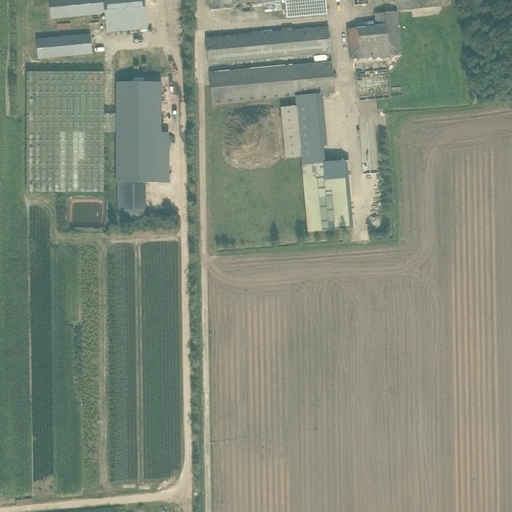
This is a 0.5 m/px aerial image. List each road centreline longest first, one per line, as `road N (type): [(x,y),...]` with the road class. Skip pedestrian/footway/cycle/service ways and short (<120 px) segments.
road 1 (track): [(184,223),(187,470),(179,489),(1,511)]
road 2 (track): [(207,511),(199,76)]
